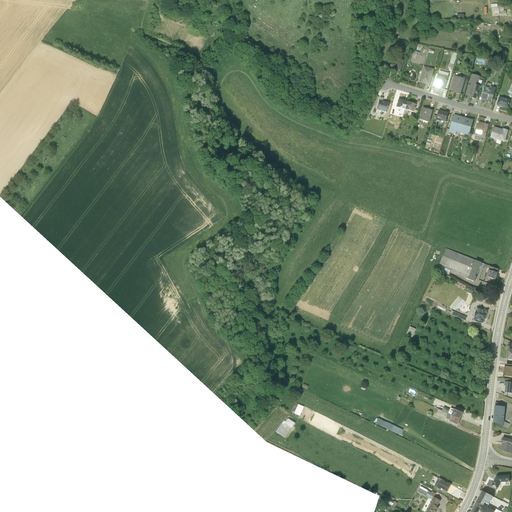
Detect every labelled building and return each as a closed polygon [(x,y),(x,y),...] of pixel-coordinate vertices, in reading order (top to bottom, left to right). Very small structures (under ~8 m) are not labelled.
[(504,7),(494,8),(494,14),(506,14),(506,11),(504,11),(503,10),(511,10),(511,6),(504,6),(504,7)] [(422,65),(424,61),(424,62),(428,48),(422,47),(421,53),(414,51),(411,61),(422,65)] [(391,61),(388,69),(399,73),(403,61),(394,58),(393,61),(391,61)] [(424,66),(419,83),(429,86),(434,69),(424,66)] [(438,74),(435,87),(440,88),(440,89),(444,90),(448,77),(438,74)] [(480,77),(471,75),(466,94),(470,95),(469,98),(476,100),(480,87),(477,86),(480,77)] [(454,76),(450,91),(455,92),(455,93),(460,95),(465,80),(454,76)] [(485,86),(481,101),(491,104),(496,89),(485,86)] [(499,97),(496,106),(508,109),(510,101),(499,97)] [(389,104),(379,100),(376,110),(385,113),(389,104)] [(395,108),(404,110),(407,102),(398,100),(395,108)] [(415,105),(407,102),(404,110),(413,113),(415,105)] [(422,108),(419,120),(429,123),(433,111),(422,108)] [(439,111),(437,119),(446,121),(448,113),(439,111)] [(449,130),(459,133),(464,118),(454,115),(449,130)] [(473,121),(464,118),(459,133),(469,136),(473,121)] [(475,136),(485,139),(489,125),(479,122),(475,136)] [(490,138),(505,142),(508,131),(503,129),(503,130),(494,127),(490,138)] [(481,263),(445,249),(438,268),(453,278),(455,274),(475,281),(481,263)] [(498,269),(486,265),(484,269),(488,270),(497,273),(498,269)] [(488,270),(486,277),(496,280),(497,274),(497,273),(488,270)] [(483,324),(486,313),(483,312),(483,311),(477,309),(473,321),(483,324)] [(466,318),(451,310),(450,314),(465,321),(466,318)] [(410,326),(407,333),(414,335),(417,329),(410,326)] [(299,403),(295,412),(300,415),(304,405),(299,403)] [(505,407),(495,406),(494,415),(504,417),(505,407)] [(439,409),(437,414),(445,417),(449,409),(444,407),(442,411),(439,409)] [(457,425),(462,413),(451,409),(448,414),(452,415),(449,422),(457,425)] [(494,415),(493,423),(503,427),(504,417),(494,415)] [(385,423),(378,419),(375,424),(383,428),(383,427),(400,435),(403,430),(386,422),(385,423)] [(285,437),(292,426),(282,421),(276,432),(285,437)] [(511,439),(502,438),(501,444),(500,451),(511,453),(510,455),(511,454),(511,439)] [(497,490),(501,483),(510,482),(510,475),(496,476),(491,487),(497,490)] [(451,484),(441,479),(436,488),(446,493),(451,484)] [(420,486),(417,492),(425,496),(428,491),(420,486)] [(434,495),(428,491),(425,496),(431,500),(434,495)] [(494,511),(499,504),(480,494),(470,511),(478,511),(480,510),(483,511),(494,511)] [(433,497),(425,511),(435,511),(438,507),(437,507),(440,501),(433,497)]
